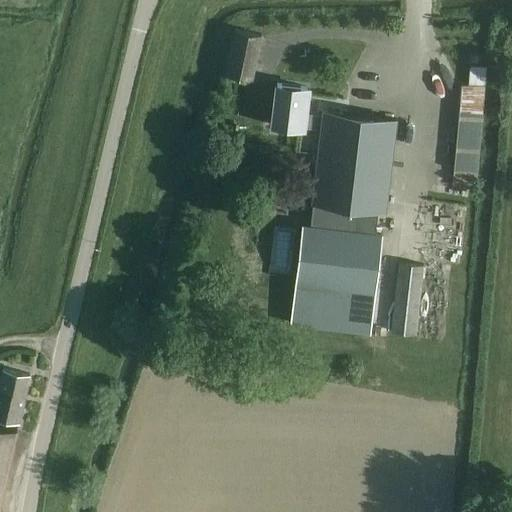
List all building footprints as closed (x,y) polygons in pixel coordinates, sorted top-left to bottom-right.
[(252,79),(261,34),(234,28),(225,73),(252,79)] [(467,83),(461,83),(451,185),(476,187),(487,65),(469,64),(467,83)] [(274,83),(270,122),(289,124),(288,132),(309,133),(304,174),(315,175),(312,200),(313,200),(310,219),(310,223),(301,222),(294,282),(290,321),(370,331),(374,292),(382,232),(375,231),(378,208),(384,208),(395,118),(323,109),(322,114),(304,112),(307,87),(274,83)] [(398,261),(391,330),(416,333),(423,264),(398,261)] [(0,416),(19,421),(31,372),(2,365),(0,372),(0,416)] [(0,425),(0,504),(17,429),(0,425)]
